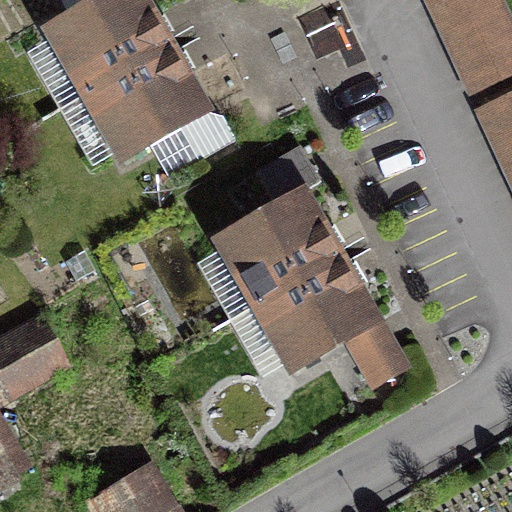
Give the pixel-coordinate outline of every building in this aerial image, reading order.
[(87,95),(169,48),(141,0),(61,0),(71,17),(49,30),(87,95)] [(425,0),(473,106),(511,88),(511,24),(501,0),(425,0)] [(236,140),(223,117),(206,113),(169,48),(87,95),(124,160),(180,128),(199,161),(236,140)] [(511,112),(483,125),(511,193),(511,112)] [(257,173),(277,208),(220,241),(257,306),(339,258),(302,193),(321,183),(301,148),(257,173)] [(257,306),(294,371),(348,340),(374,387),(406,370),(339,258),(257,306)] [(47,321),(0,346),(0,419),(3,425),(81,383),(47,321)] [(0,510),(26,496),(0,450),(0,510)] [(173,511),(154,478),(93,511),(173,511)]
